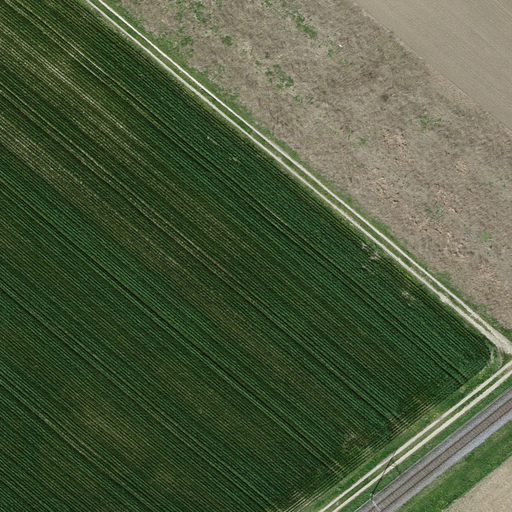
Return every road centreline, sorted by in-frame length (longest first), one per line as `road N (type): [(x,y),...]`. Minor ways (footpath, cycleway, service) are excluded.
road 1 (track): [(509,331),(94,0)]
road 2 (track): [(273,511),(511,329)]
